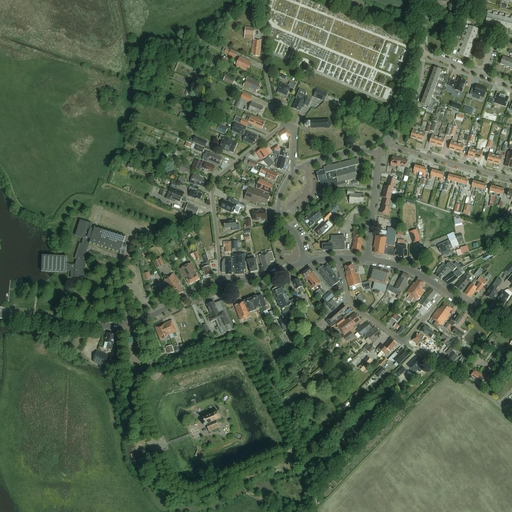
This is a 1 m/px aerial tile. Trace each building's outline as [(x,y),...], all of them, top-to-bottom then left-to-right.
[(488,14),(486,23),(492,25),(494,15),(493,15),(490,14),(490,12),(488,11),(487,14),(488,14)] [(494,15),(492,25),(498,26),(500,17),(499,16),(496,16),(496,13),(494,12),(493,15),(494,15)] [(500,17),(498,26),(504,28),(506,18),(505,18),(502,17),(503,14),(500,14),(499,16),(500,17)] [(466,30),(465,32),(467,33),(468,32),(477,35),(479,29),(470,26),(468,30),(466,30)] [(255,29),(246,28),(245,36),(254,37),(255,29)] [(463,35),(463,38),(465,38),(466,38),(475,41),(477,35),(468,32),(467,33),(466,36),(463,35)] [(461,41),(460,43),(463,44),(463,43),(473,47),(475,41),(466,38),(465,38),(464,42),(461,41)] [(260,56),(261,41),(254,40),(252,54),(254,55),(254,56),(258,57),(258,55),(260,56)] [(459,47),(458,49),(461,50),(461,49),(471,53),(473,47),(463,43),(463,44),(462,48),(459,47)] [(235,58),(237,54),(230,51),(225,49),(226,48),(223,47),(221,52),(235,58)] [(468,58),(471,53),(461,49),(461,50),(460,53),(457,52),(458,51),(455,51),(454,54),(459,56),(459,55),(468,58)] [(240,58),(236,66),(247,71),(250,63),(240,58)] [(504,58),(501,65),(505,66),(505,68),(507,69),(508,67),(511,60),(504,58)] [(435,68),(432,74),(440,77),(439,77),(444,79),(444,77),(440,75),(442,71),(435,68)] [(432,74),(430,80),(438,82),(437,83),(441,85),(442,83),(438,81),(439,77),(440,77),(432,74)] [(235,81),(225,77),(223,81),(233,86),(235,81)] [(259,91),(261,87),(259,86),(260,84),(247,78),(243,86),(256,92),(257,90),(259,91)] [(466,82),(459,79),(457,82),(451,80),(449,86),(455,88),(455,90),(462,93),(466,82)] [(430,80),(428,86),(435,88),(435,89),(439,91),(440,88),(436,87),(437,83),(438,82),(430,80)] [(281,84),(277,93),(287,97),(290,90),(293,91),(296,85),(290,83),(288,86),(281,84)] [(428,86),(426,92),(433,94),(433,95),(437,97),(438,95),(434,93),(435,89),(435,88),(428,86)] [(473,89),(471,95),(474,97),(475,94),(485,98),(488,90),(478,86),(477,90),(473,89)] [(317,90),(313,97),(324,102),(327,94),(317,90)] [(426,92),(423,98),(431,100),(431,101),(435,103),(436,100),(431,99),(433,95),(433,94),(426,92)] [(505,107),(508,97),(497,93),(495,100),(490,98),(488,103),(493,105),(494,102),(505,107)] [(243,94),(241,98),(250,102),(252,97),(243,94)] [(304,98),(304,96),(298,94),(296,98),(297,99),(293,109),(300,112),(303,105),(308,107),(311,101),(304,98)] [(423,98),(421,104),(429,106),(428,107),(433,109),(433,106),(429,105),(431,101),(431,100),(423,98)] [(262,109),(263,107),(252,102),(248,111),(256,114),(257,113),(259,114),(260,113),(261,114),(263,110),(262,109)] [(461,105),(452,102),(450,107),(459,110),(461,105)] [(262,129),(265,122),(251,117),(249,122),(242,119),(240,124),(247,127),(248,123),(262,129)] [(329,129),(331,126),(331,123),(329,120),(324,120),(324,121),(310,122),(310,123),(306,123),(306,128),(310,128),(324,128),(324,129),(329,129)] [(243,137),(247,128),(236,123),(232,132),(243,137)] [(219,125),(216,131),(225,135),(227,129),(219,125)] [(283,141),(290,136),(285,129),(279,134),(280,135),(279,136),(283,141)] [(413,130),(410,138),(417,140),(419,132),(416,132),(416,131),(413,130)] [(247,132),(243,141),(253,145),(254,143),(255,143),(258,136),(247,132)] [(419,132),(417,140),(423,142),(426,133),(422,132),(422,133),(419,132)] [(432,135),(429,144),(436,146),(438,138),(435,137),(436,136),(432,135)] [(221,136),(219,139),(223,141),(222,143),(235,148),(237,144),(233,142),(233,141),(221,136)] [(192,143),(205,148),(207,142),(195,137),(192,143)] [(438,138),(436,146),(442,148),(445,139),(441,138),(441,139),(438,138)] [(483,139),(480,147),(486,149),(489,140),(483,139)] [(451,141),(449,150),(455,152),(457,144),(454,143),(455,142),(451,141)] [(222,143),(220,149),(228,152),(229,151),(233,153),(235,148),(222,143)] [(457,144),(455,152),(462,154),(464,145),(461,144),(460,145),(457,144)] [(262,161),(270,155),(264,147),(256,153),(262,161)] [(470,148),(467,157),(474,159),(476,151),(473,150),(473,149),(470,148)] [(476,151),(474,159),(480,160),(482,152),(479,151),(478,152),(476,151)] [(204,155),(202,160),(207,161),(219,166),(222,160),(220,159),(221,158),(210,154),(206,152),(205,155),(204,155)] [(489,154),(487,162),(493,164),(495,156),(492,156),(492,154),(489,154)] [(282,158),(283,157),(279,156),(276,168),(278,168),(277,169),(281,170),(282,169),(283,169),(286,159),(282,158)] [(495,156),(493,164),(500,165),(502,157),(498,156),(498,157),(495,156)] [(398,165),(400,159),(392,157),(390,165),(398,167),(398,165)] [(256,166),(257,164),(250,161),(250,160),(245,158),(243,163),(241,169),(245,171),(247,167),(252,169),(250,173),(256,175),(257,172),(259,172),(260,173),(261,171),(256,169),(257,167),(256,166)] [(359,165),(358,158),(357,159),(358,159),(324,168),(324,167),(324,170),(325,174),(326,174),(355,166),(359,165)] [(406,167),(408,161),(400,159),(398,165),(406,167)] [(195,161),(192,168),(199,171),(200,169),(203,169),(213,173),(215,168),(202,163),(202,164),(195,161)] [(182,165),(179,170),(189,174),(191,169),(182,165)] [(358,178),(355,166),(326,174),(325,174),(324,170),(319,171),(319,172),(316,173),(319,182),(320,181),(321,186),(323,185),(324,189),(345,184),(345,181),(358,178)] [(415,166),(413,174),(415,175),(416,172),(419,173),(421,168),(415,166)] [(275,182),(278,175),(273,172),(262,168),(261,172),(266,174),(265,178),(271,180),(275,182)] [(250,181),(252,175),(244,171),(241,177),(250,181)] [(432,171),(430,179),(432,180),(433,177),(436,177),(438,172),(432,171)] [(204,188),(207,181),(203,179),(200,178),(201,177),(194,174),(190,184),(198,187),(198,186),(204,188)] [(449,175),(447,180),(452,182),(452,185),(454,185),(455,182),(454,182),(455,177),(449,175)] [(387,186),(393,188),(395,180),(389,178),(387,186)] [(270,194),(274,186),(268,183),(268,182),(260,179),(256,188),(270,194)] [(473,181),(472,187),(476,188),(476,191),(478,192),(479,189),(478,189),(480,183),(473,181)] [(168,193),(182,198),(184,193),(174,189),(174,187),(172,186),(171,188),(170,187),(168,193)] [(393,188),(387,186),(385,186),(383,192),(391,194),(393,188)] [(491,186),(489,192),(495,193),(494,196),(496,197),(497,194),(496,194),(498,188),(491,186)] [(267,205),(270,197),(264,195),(264,193),(249,187),(249,188),(247,192),(245,199),(256,204),(257,203),(262,205),(262,203),(267,205)] [(190,188),(189,191),(191,192),(189,197),(195,200),(196,199),(200,200),(203,195),(196,192),(197,190),(190,188)] [(496,194),(497,194),(500,195),(500,198),(502,198),(504,190),(498,188),(496,194)] [(364,203),(365,195),(355,194),(355,191),(348,190),(348,195),(350,196),(349,204),(354,205),(354,204),(360,204),(360,203),(364,203)] [(390,200),(391,194),(383,192),(381,198),(384,198),(390,200)] [(182,199),(172,195),(173,194),(168,193),(166,199),(175,203),(176,201),(180,203),(182,199)] [(229,198),(227,202),(224,200),(220,208),(224,210),(231,213),(239,213),(241,208),(237,206),(238,204),(245,208),(245,206),(239,204),(240,202),(234,198),(233,200),(229,198)] [(196,216),(199,210),(195,209),(195,207),(188,205),(188,206),(185,204),(183,209),(186,210),(185,212),(192,215),(193,214),(196,216)] [(314,224),(322,217),(316,210),(308,216),(308,215),(303,219),(310,228),(315,224),(314,224)] [(259,219),(267,219),(267,211),(258,211),(253,211),(253,220),(259,220),(259,219)] [(328,212),(323,218),(326,221),(332,215),(328,212)] [(463,225),(461,218),(454,219),(455,226),(463,225)] [(84,262),(85,256),(89,244),(121,254),(121,253),(125,254),(127,246),(123,245),(126,237),(95,228),(94,230),(91,229),(92,224),(80,220),(75,236),(83,239),(82,244),(79,243),(74,259),(77,260),(75,265),(66,265),(67,256),(42,256),(41,272),(66,273),(66,271),(75,271),(74,278),(85,278),(86,262),(84,262)] [(236,221),(224,222),(224,229),(232,228),(232,231),(240,230),(239,224),(236,225),(236,221)] [(324,234),(330,229),(322,221),(318,225),(318,226),(313,231),(319,237),(323,233),(324,234)] [(352,247),(352,251),(353,251),(361,252),(361,247),(362,247),(363,238),(360,238),(360,229),(354,229),(353,237),(354,238),(353,247),(352,247)] [(409,231),(412,243),(420,241),(416,229),(409,231)] [(375,240),(374,248),(375,248),(375,252),(376,254),(382,255),(382,254),(383,248),(385,248),(385,245),(394,247),(396,234),(387,232),(386,235),(383,234),(380,234),(380,237),(376,236),(375,240)] [(458,246),(457,243),(463,241),(463,240),(461,235),(456,236),(456,239),(455,240),(450,242),(450,241),(437,247),(440,253),(441,253),(442,255),(449,253),(448,250),(458,246)] [(328,245),(323,245),(323,251),(344,250),(344,242),(346,242),(346,239),(344,239),(344,236),(330,237),(330,242),(328,242),(328,245)] [(396,250),(395,252),(396,252),(396,256),(399,257),(399,258),(404,258),(407,258),(408,244),(404,243),(404,244),(397,244),(397,249),(396,250)] [(271,262),(274,262),(272,252),(267,253),(266,251),(262,252),(262,254),(259,255),(262,265),(260,266),(262,272),(272,269),(271,262)] [(231,259),(232,273),(236,273),(236,275),(244,275),(244,270),(246,270),(245,261),(246,261),(245,254),(242,254),(242,252),(238,253),(238,254),(232,255),(232,259),(231,259)] [(251,273),(258,272),(255,259),(253,259),(252,255),(248,256),(249,260),(247,260),(248,264),(249,264),(251,273)] [(203,268),(202,269),(203,272),(204,272),(205,277),(212,275),(209,266),(208,263),(209,262),(207,257),(204,259),(205,263),(202,264),(203,268)] [(164,265),(161,259),(155,262),(158,268),(164,265)] [(232,275),(232,273),(231,259),(224,259),(222,264),(222,273),(227,273),(227,275),(232,275)] [(452,273),(456,268),(450,262),(448,263),(446,266),(443,264),(437,271),(438,272),(435,276),(441,280),(444,276),(445,277),(449,271),(452,273)] [(190,285),(200,279),(197,274),(196,274),(194,271),(195,270),(191,263),(180,269),(185,278),(186,277),(187,279),(187,280),(190,285)] [(353,280),(355,286),(361,284),(357,273),(356,274),(353,264),(349,266),(351,275),(349,276),(350,281),(353,280)] [(323,267),(337,284),(340,281),(328,265),(324,267),(323,267)] [(349,288),(355,286),(353,280),(350,281),(349,276),(351,275),(349,266),(345,267),(346,272),(346,273),(347,277),(346,277),(349,288)] [(482,266),(480,268),(478,270),(475,274),(477,276),(481,272),(481,273),(483,271),(485,269),(482,266)] [(323,267),(319,270),(319,272),(331,288),(337,284),(323,267)] [(312,279),(311,279),(310,280),(311,283),(313,286),(315,284),(317,286),(321,283),(313,273),(313,272),(310,268),(305,272),(310,278),(311,277),(312,279)] [(390,273),(372,268),(368,281),(374,282),(372,290),(375,290),(374,293),(375,294),(378,295),(379,294),(380,292),(385,293),(387,286),(386,285),(390,273)] [(453,273),(443,281),(447,286),(451,283),(451,284),(458,279),(457,278),(462,275),(459,270),(454,274),(453,273)] [(310,278),(305,272),(301,275),(304,279),(305,279),(308,282),(306,283),(312,290),(317,286),(315,284),(313,286),(311,283),(310,280),(311,279),(312,279),(311,277),(310,278)] [(176,296),(183,292),(178,284),(180,283),(173,274),(163,281),(173,295),(174,294),(176,296)] [(407,283),(410,277),(403,274),(400,279),(394,289),(401,292),(399,295),(398,295),(396,298),(400,300),(402,297),(403,293),(408,283),(407,283)] [(461,292),(473,278),(469,276),(467,279),(465,277),(456,287),(461,292)] [(480,277),(477,281),(479,283),(476,288),(472,284),(464,294),(469,298),(472,294),(473,295),(476,291),(479,293),(487,282),(480,277)] [(301,293),(305,292),(302,287),(303,287),(299,279),(296,281),(295,280),(293,281),(293,282),(296,290),(299,289),(301,293)] [(418,287),(422,282),(418,280),(415,285),(413,284),(407,293),(410,295),(407,299),(412,301),(414,298),(415,296),(412,294),(415,290),(416,291),(417,290),(418,291),(420,288),(418,287)] [(415,296),(414,298),(417,300),(419,297),(421,298),(422,296),(423,296),(426,292),(423,289),(423,288),(423,287),(425,284),(422,282),(418,287),(420,288),(418,291),(417,290),(416,291),(415,290),(412,294),(415,296)] [(162,299),(167,295),(159,283),(152,288),(156,293),(158,293),(162,299)] [(494,284),(486,296),(492,300),(497,291),(496,290),(498,287),(494,284)] [(283,314),(297,308),(294,299),(289,301),(286,295),(287,295),(283,286),(278,288),(277,288),(273,290),(283,314)] [(426,298),(430,302),(430,301),(436,294),(431,289),(424,298),(425,299),(426,298)] [(328,302),(334,296),(329,292),(323,298),(328,302)] [(502,307),(509,296),(503,292),(499,298),(499,299),(497,303),(502,307)] [(262,295),(257,297),(261,308),(262,309),(263,312),(267,311),(270,310),(265,298),(264,299),(262,295)] [(361,304),(365,301),(361,295),(357,298),(361,304)] [(245,302),(235,306),(241,321),(251,317),(249,313),(261,308),(257,297),(244,302),(245,302)] [(424,309),(430,302),(426,298),(425,299),(424,298),(423,298),(419,304),(424,309)] [(210,303),(206,305),(212,316),(208,318),(210,323),(216,320),(218,327),(216,328),(217,330),(219,329),(222,334),(235,328),(222,301),(215,304),(214,302),(213,302),(212,301),(211,302),(210,303)] [(385,307),(390,310),(393,304),(388,301),(385,307)] [(449,314),(452,310),(444,304),(439,310),(438,309),(431,319),(437,323),(442,326),(450,315),(449,314)] [(334,314),(328,320),(334,326),(342,318),(340,316),(344,312),(347,309),(344,306),(340,310),(339,309),(336,312),(337,312),(334,315),(334,314)] [(355,314),(337,327),(344,336),(342,338),(346,342),(353,336),(350,332),(354,329),(353,327),(361,321),(355,314)] [(457,325),(462,318),(457,314),(452,320),(451,320),(449,324),(452,326),(453,325),(454,326),(456,324),(457,325)] [(285,317),(278,321),(283,331),(290,327),(285,317)] [(172,321),(164,324),(169,335),(171,339),(174,337),(177,336),(176,333),(177,332),(172,321)] [(164,324),(155,328),(160,339),(169,335),(164,324)] [(358,333),(355,336),(357,339),(360,337),(361,337),(372,328),(368,324),(366,325),(366,324),(356,331),(358,333)] [(400,335),(404,329),(401,326),(396,332),(400,335)] [(380,337),(382,335),(375,327),(370,332),(369,331),(365,335),(373,344),(380,338),(380,337)] [(430,339),(434,334),(425,327),(421,332),(430,339)] [(461,339),(465,335),(456,328),(452,333),(461,339)] [(105,343),(104,348),(106,349),(112,350),(113,345),(114,345),(116,336),(107,334),(105,343)] [(426,353),(433,343),(420,334),(419,335),(417,334),(412,341),(417,345),(416,346),(426,353)] [(450,339),(443,334),(441,337),(444,340),(441,343),(445,345),(450,339)] [(381,345),(376,351),(379,353),(377,356),(380,358),(383,353),(384,354),(384,353),(394,342),(391,339),(384,347),(381,345)] [(384,353),(384,354),(386,356),(390,352),(397,345),(394,342),(384,353)] [(370,347),(368,345),(364,348),(364,349),(363,350),(366,354),(368,353),(369,354),(375,348),(372,345),(370,347)] [(451,366),(457,357),(451,352),(453,349),(450,347),(445,354),(448,356),(444,361),(451,366)] [(399,366),(409,355),(403,349),(393,360),(399,366)] [(104,366),(108,356),(97,351),(93,362),(104,366)] [(491,351),(484,360),(486,362),(493,352),(491,351)] [(357,368),(362,373),(372,361),(367,357),(357,368)] [(387,361),(384,358),(378,364),(381,367),(387,361)] [(414,359),(407,366),(415,374),(418,371),(420,373),(422,370),(420,368),(422,367),(421,365),(422,364),(416,358),(415,360),(414,359)] [(394,373),(399,378),(406,370),(401,366),(394,373)] [(381,367),(374,374),(378,378),(385,371),(381,367)] [(472,377),(470,379),(481,387),(486,379),(489,381),(496,371),(490,367),(487,371),(490,374),(487,378),(481,374),(480,374),(476,371),(475,373),(474,372),(471,376),(472,377)] [(203,425),(204,426),(205,427),(206,426),(209,432),(219,428),(216,421),(219,420),(221,419),(221,418),(219,415),(219,412),(203,418),(204,420),(205,424),(205,423),(203,424),(203,425)]
